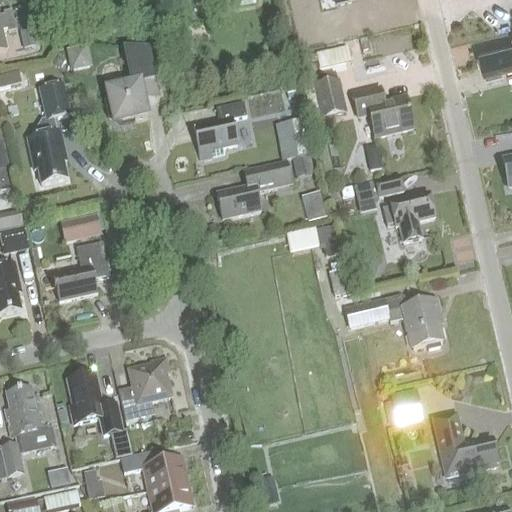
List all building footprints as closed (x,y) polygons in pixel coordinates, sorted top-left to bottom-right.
[(14,11),(16,22),(28,20),(26,8),(14,11)] [(0,25),(14,23),(11,12),(3,14),(3,17),(0,17),(0,25)] [(36,48),(29,20),(17,23),(23,51),(36,48)] [(14,23),(0,25),(0,54),(6,53),(6,52),(2,33),(7,32),(7,35),(16,33),(14,23)] [(501,70),(511,67),(511,37),(511,38),(511,43),(511,44),(478,53),(483,74),(484,74),(485,79),(502,75),(501,70)] [(350,64),(347,49),(316,57),(319,71),(350,64)] [(68,54),(72,72),(89,68),(86,51),(68,54)] [(106,93),(112,119),(121,125),(147,119),(141,94),(155,91),(147,55),(124,54),(132,87),(106,93)] [(337,84),(314,90),(321,121),(345,115),(337,84)] [(65,156),(60,135),(57,135),(55,121),(70,118),(63,87),(39,92),(46,122),(42,123),(36,132),(38,139),(26,142),(33,173),(37,172),(40,188),(66,182),(61,157),(65,156)] [(374,140),(413,131),(405,100),(383,105),(379,91),(352,97),(357,120),(369,118),(374,140)] [(193,131),(199,162),(223,157),(222,151),(236,148),(230,123),(246,120),(243,106),(215,112),(218,125),(193,131)] [(303,122),(290,125),(297,161),(310,159),(303,122)] [(6,154),(0,154),(0,194),(15,191),(10,170),(6,154)] [(306,159),(297,161),(293,162),(296,179),(310,176),(306,159)] [(367,163),(369,174),(382,172),(379,160),(367,163)] [(511,161),(502,164),(505,177),(508,191),(511,189),(511,161)] [(256,196),(275,191),(291,188),(286,165),(243,174),(246,190),(216,197),(222,223),(260,215),(256,196)] [(403,195),(399,179),(359,189),(363,208),(373,206),(376,201),(403,195)] [(336,192),(328,194),(331,205),(338,204),(336,192)] [(403,246),(421,242),(418,225),(434,222),(428,196),(389,205),(390,208),(382,210),(387,229),(395,227),(395,231),(399,230),(403,246)] [(0,232),(22,227),(19,214),(0,218),(0,232)] [(99,218),(61,221),(64,243),(102,240),(99,218)] [(0,243),(3,257),(27,252),(23,231),(0,235),(0,243)] [(324,259),(337,257),(335,245),(321,248),(324,259)] [(81,273),(54,279),(52,272),(51,272),(58,305),(97,297),(93,282),(109,279),(102,246),(75,252),(81,273)] [(362,261),(348,257),(345,256),(347,264),(348,271),(350,280),(355,282),(362,261)] [(0,269),(0,318),(20,314),(15,289),(19,288),(14,266),(0,269)] [(350,280),(348,271),(328,276),(334,300),(354,295),(350,280)] [(436,302),(402,311),(387,314),(384,303),(344,313),(349,332),(388,322),(389,326),(405,322),(412,352),(427,348),(428,353),(440,350),(438,345),(442,345),(435,319),(439,318),(436,302)] [(170,401),(173,415),(174,415),(171,401),(166,378),(169,377),(165,362),(150,365),(151,368),(128,374),(131,391),(117,394),(124,425),(148,420),(145,407),(170,401)] [(103,439),(122,435),(115,408),(101,411),(94,378),(67,384),(72,409),(69,410),(73,428),(99,422),(103,439)] [(11,441),(13,440),(15,448),(16,448),(19,459),(56,451),(52,431),(44,433),(36,399),(32,400),(30,392),(6,398),(10,413),(5,414),(11,441)] [(421,421),(415,393),(391,399),(397,427),(421,421)] [(57,415),(60,426),(66,424),(63,413),(57,415)] [(458,475),(475,471),(475,475),(495,471),(494,467),(496,467),(491,442),(463,448),(456,417),(432,423),(440,457),(441,456),(445,473),(458,471),(458,475)] [(167,437),(170,448),(180,445),(178,434),(167,437)] [(15,448),(1,451),(7,480),(23,477),(19,459),(16,448),(15,448)] [(148,494),(186,486),(181,462),(154,468),(151,455),(132,459),(120,462),(123,477),(143,472),(148,494)] [(95,473),(83,475),(85,486),(97,484),(95,473)] [(66,474),(47,478),(51,494),(70,490),(66,474)] [(182,511),(192,510),(186,486),(148,494),(151,511),(182,511)] [(47,511),(81,508),(79,494),(45,497),(47,511)]
